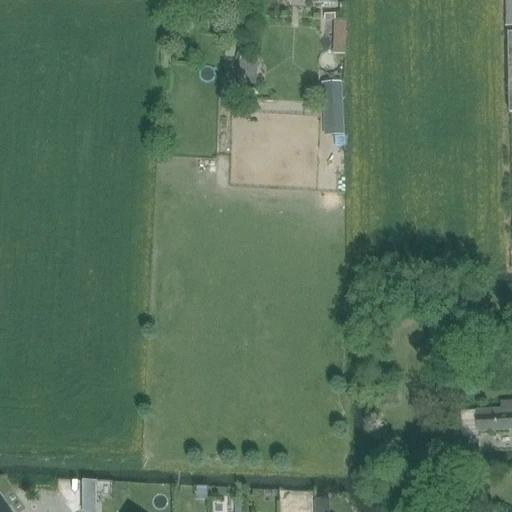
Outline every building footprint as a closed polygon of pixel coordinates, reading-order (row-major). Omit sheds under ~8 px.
[(258,62),(239,60),(237,83),(256,85),(258,62)] [(344,125),(342,85),(321,86),(323,126),(344,125)] [(511,403),(500,404),(500,410),(461,412),(462,439),(479,437),(479,432),(511,429),(511,403)] [(481,472),(480,449),(469,449),(470,472),(481,472)] [(0,511),(10,511),(3,501),(0,503),(0,511)]
